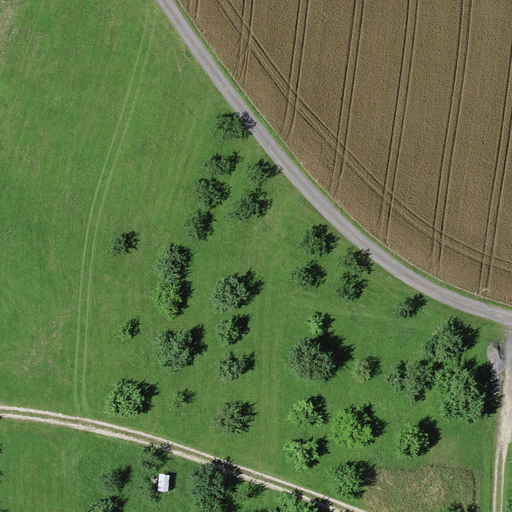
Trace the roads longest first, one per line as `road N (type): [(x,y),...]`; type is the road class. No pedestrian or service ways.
road 1 (track): [(158,0),(282,168),(326,213),(431,293),(511,323)]
road 2 (track): [(0,413),(169,447),(345,511)]
road 3 (track): [(497,511),(510,323)]
